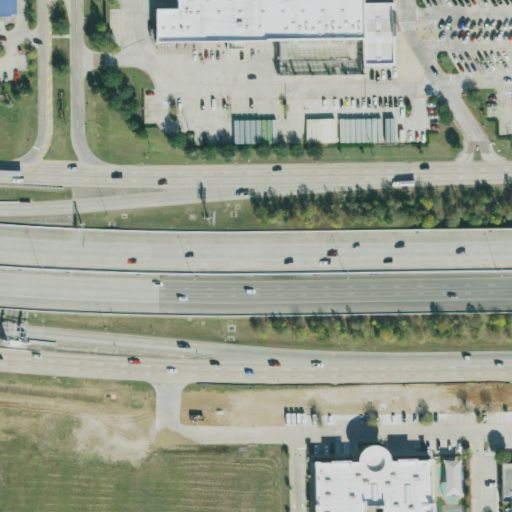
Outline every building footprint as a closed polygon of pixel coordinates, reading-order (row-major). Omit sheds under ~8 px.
[(10,0),(0,0),(0,16),(10,16),(10,0)] [(360,0),(361,3),(392,2),(393,67),(361,67),(361,40),(154,44),(154,9),(174,8),(173,0),(360,0)] [(431,511),(430,459),(386,460),(386,447),(356,448),(356,460),(312,461),(313,511),(363,511),(364,508),(380,508),(380,511),(431,511)] [(458,459),(442,460),(444,495),(460,495),(458,459)] [(511,511),(511,464),(501,464),(501,503),(509,503),(509,511),(511,511)]
